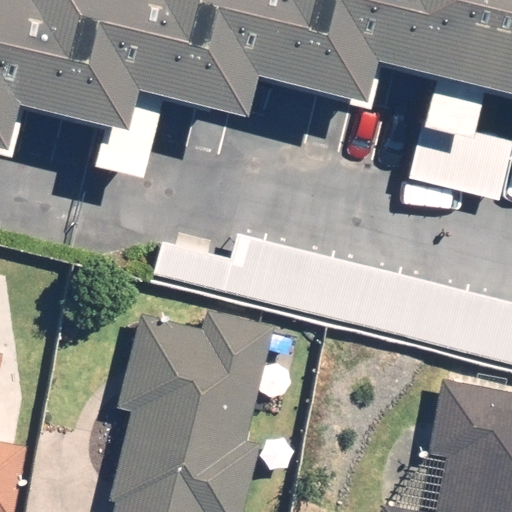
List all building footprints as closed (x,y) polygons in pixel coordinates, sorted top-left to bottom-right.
[(511,0),(0,0),(0,94),(4,81),(113,108),(123,67),(232,94),(243,50),(351,77),(362,37),(511,74),(511,0)] [(474,87),(420,72),(393,166),(497,196),(511,142),(511,135),(464,122),(474,87)] [(224,246),(155,227),(144,268),(511,364),(511,293),(231,220),(224,246)] [(242,434),(268,322),(204,307),(200,325),(134,309),(113,398),(128,402),(102,511),(235,511),(253,437),(242,434)] [(511,511),(511,388),(440,375),(426,447),(445,451),(434,509),(383,499),(380,511),(511,511)] [(0,510),(6,511),(20,441),(0,437),(0,510)]
